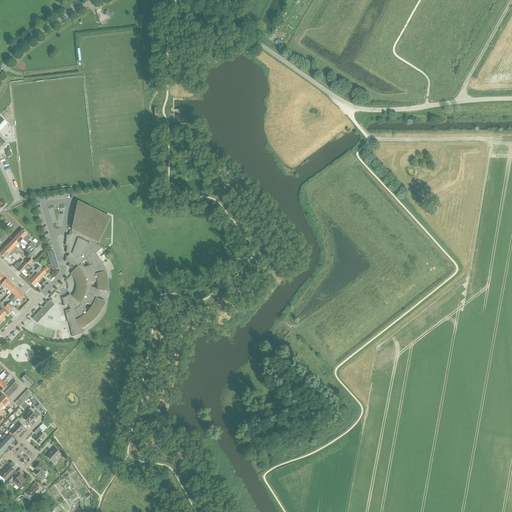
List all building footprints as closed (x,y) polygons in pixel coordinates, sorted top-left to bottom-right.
[(103,269),(101,265),(103,264),(101,261),(100,262),(98,259),(96,257),(94,255),(101,248),(98,245),(96,243),(98,240),(99,241),(109,220),(104,217),(106,214),(90,206),(88,210),(83,207),(73,228),(72,227),(71,235),(66,235),(65,246),(67,246),(66,253),(69,253),(68,256),(66,256),(65,262),(67,262),(70,263),(72,264),(74,265),(77,268),(72,273),(73,274),(74,276),(75,277),(76,278),(76,280),(77,281),(77,283),(77,284),(77,286),(77,287),(77,289),(77,290),(76,292),(76,293),(75,295),(74,296),(73,297),(70,294),(69,294),(68,295),(67,296),(66,296),(66,297),(65,297),(64,298),(63,298),(62,298),(64,306),(65,305),(67,305),(68,304),(69,309),(68,310),(68,312),(65,313),(67,322),(70,321),(71,326),(70,326),(71,330),(72,330),(74,336),(77,335),(80,334),(84,333),(81,328),(85,326),(88,324),(91,321),(94,318),(96,315),(99,312),(101,309),(103,305),(104,301),(97,299),(97,296),(98,293),(98,290),(106,291),(107,287),(106,283),(106,280),(105,276),(104,272),(103,269)] [(30,237),(27,234),(22,230),(18,235),(24,241),(27,243),(28,242),(27,240),(30,237)] [(24,241),(18,235),(13,239),(18,244),(20,246),(23,243),(24,241)] [(13,239),(8,244),(18,253),(21,256),(22,254),(17,249),(18,249),(16,246),(18,244),(13,239)] [(8,244),(4,249),(11,256),(14,252),(16,255),(18,253),(8,244)] [(24,250),(29,255),(33,250),(28,245),(24,250)] [(11,256),(4,249),(0,253),(0,254),(4,259),(7,256),(9,258),(9,257),(12,260),(13,258),(11,256)] [(47,251),(50,263),(54,262),(56,266),(52,267),(52,269),(58,268),(53,250),(49,251),(47,251)] [(34,267),(30,263),(33,261),(30,258),(25,262),(26,262),(27,264),(32,269),(37,273),(42,278),(46,273),(45,273),(48,269),(45,266),(42,270),(39,267),(36,269),(34,267)] [(37,273),(32,269),(30,271),(33,273),(31,275),(38,282),(39,282),(40,280),(42,278),(37,273)] [(38,282),(31,275),(28,273),(27,275),(29,277),(26,280),(33,286),(38,282)] [(6,288),(11,283),(6,279),(0,285),(2,288),(2,289),(0,291),(2,293),(4,290),(6,288)] [(15,288),(11,283),(6,288),(10,292),(15,288)] [(11,297),(13,299),(15,297),(15,296),(19,292),(15,288),(10,292),(13,295),(11,297)] [(13,299),(11,301),(13,303),(17,299),(20,301),(24,296),(19,292),(15,296),(15,297),(13,299)] [(47,304),(36,316),(39,319),(51,307),(47,304)] [(25,374),(21,379),(30,387),(34,383),(25,374)] [(3,395),(0,397),(0,401),(4,405),(8,400),(3,395)] [(30,407),(25,413),(26,414),(33,420),(36,417),(33,413),(35,411),(34,410),(32,409),(30,407)] [(23,415),(19,419),(23,423),(25,421),(29,424),(33,420),(26,414),(24,417),(23,415)] [(17,424),(15,426),(21,432),(25,428),(22,425),(23,423),(19,419),(16,422),(17,424)] [(21,432),(15,426),(11,430),(10,429),(8,431),(12,435),(15,438),(17,435),(18,436),(21,432)] [(39,427),(34,433),(36,435),(33,439),(38,444),(45,437),(41,432),(42,430),(39,427)] [(4,434),(2,436),(10,444),(14,440),(9,435),(7,437),(4,434)] [(10,444),(2,436),(0,438),(3,441),(1,443),(6,448),(10,444)] [(53,463),(61,454),(54,447),(46,456),(53,463)] [(43,474),(46,470),(39,463),(34,469),(36,471),(34,473),(42,480),(45,476),(43,474)] [(12,477),(17,472),(9,465),(0,474),(0,475),(5,481),(10,475),(12,477)] [(17,472),(12,477),(9,481),(14,486),(16,485),(19,488),(25,481),(20,475),(19,475),(17,472)] [(32,499),(42,489),(35,482),(32,485),(33,486),(25,493),(32,499)]
